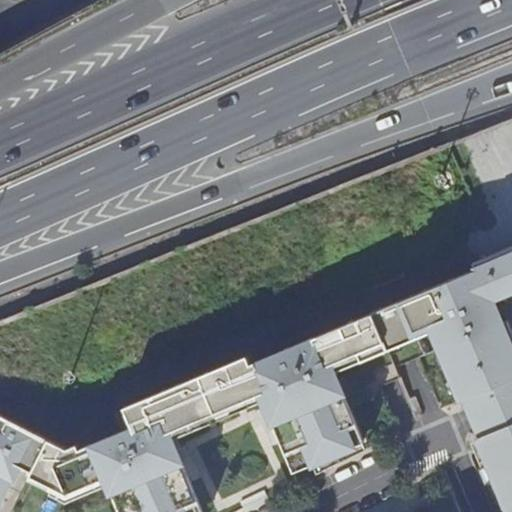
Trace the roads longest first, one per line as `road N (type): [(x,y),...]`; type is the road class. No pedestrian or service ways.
road 1 (motorway): [(0,219),(503,0)]
road 2 (motorway): [(0,274),(511,78)]
road 3 (motorway): [(322,0),(0,142)]
road 4 (residential): [(308,511),(511,401)]
road 5 (motorway): [(161,0),(0,84)]
